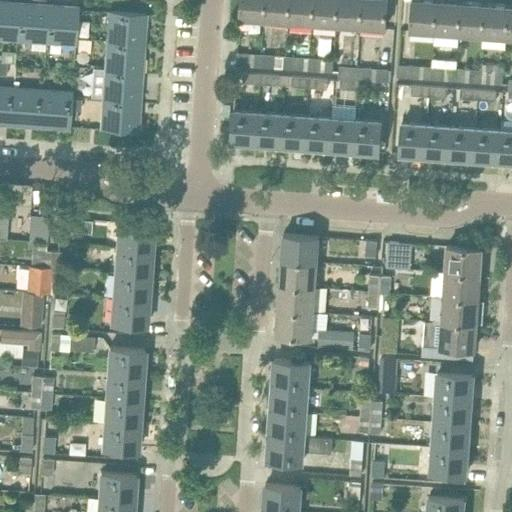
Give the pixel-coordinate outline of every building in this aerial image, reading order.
[(19,2),(0,0),(0,37),(17,39),(19,2)] [(265,0),(241,0),(240,17),(264,19),(265,0)] [(265,0),(264,19),(288,20),(289,0),(265,0)] [(289,0),(288,20),(312,22),(313,0),(289,0)] [(313,0),(312,22),(336,24),(337,0),(313,0)] [(337,0),(336,24),(360,26),(362,0),(337,0)] [(386,0),(362,0),(360,26),(385,27),(386,0)] [(412,0),(411,18),(410,29),(434,31),(436,0),(412,0)] [(461,2),(438,0),(436,0),(434,31),(458,33),(461,2)] [(48,4),(19,2),(17,39),(45,41),(48,4)] [(485,3),(461,2),(458,33),(482,34),(485,3)] [(509,5),(485,3),(482,34),(506,36),(509,5)] [(77,6),(48,4),(45,41),(75,43),(77,6)] [(146,14),(109,11),(107,40),(144,43),(146,14)] [(339,71),(339,78),(340,78),(357,79),(357,66),(359,36),(354,36),(352,66),(339,65),(339,71)] [(144,43),(107,40),(105,69),(142,72),(144,43)] [(2,51),(1,62),(7,63),(15,63),(16,52),(2,51)] [(357,66),(357,79),(376,80),(387,80),(388,69),(391,69),(392,69),(393,52),(380,51),(379,64),(373,64),(373,67),(357,66)] [(262,55),(237,53),(236,64),(261,66),(262,55)] [(410,55),(397,54),(396,75),(431,78),(432,67),(409,65),(410,55)] [(286,56),(262,55),(261,66),(285,67),(286,56)] [(310,58),(286,56),(285,67),(309,69),(310,58)] [(333,60),(310,58),(309,69),(333,71),(333,60)] [(479,70),(456,68),(455,80),(479,81),(480,62),(479,70)] [(480,62),(479,81),(503,83),(503,72),(504,64),(499,64),(480,62)] [(456,68),(432,67),(431,78),(455,80),(456,68)] [(142,72),(105,69),(103,98),(139,101),(142,72)] [(260,72),(243,71),(242,81),(260,83),(260,72)] [(285,74),(260,72),(260,83),(284,84),(285,74)] [(309,76),(285,74),(284,84),(308,86),(309,76)] [(328,77),(309,76),(308,86),(327,87),(328,77)] [(340,78),(340,88),(357,88),(357,79),(340,78)] [(357,79),(357,88),(376,89),(376,80),(357,79)] [(429,85),(411,84),(411,94),(429,95),(429,85)] [(13,86),(0,85),(0,122),(10,123),(13,86)] [(447,86),(429,85),(429,95),(447,96),(447,86)] [(42,89),(13,86),(10,123),(39,126),(42,89)] [(460,87),(460,97),(478,98),(478,89),(460,87)] [(71,91),(42,89),(39,126),(68,128),(71,91)] [(496,90),(478,89),(478,98),(496,100),(496,90)] [(139,101),(103,98),(101,127),(137,130),(139,101)] [(257,111),(233,109),(231,140),(255,141),(257,111)] [(257,111),(255,141),(280,143),(282,113),(257,111)] [(306,114),(282,113),(280,143),(304,145),(306,114)] [(306,114),(304,145),(329,147),(331,116),(306,114)] [(331,116),(329,147),(352,148),(355,118),(331,116)] [(381,120),(355,118),(352,148),(379,150),(387,150),(389,122),(381,121),(381,120)] [(401,132),(399,152),(423,154),(426,122),(402,121),(401,132)] [(426,122),(423,154),(448,156),(451,124),(426,122)] [(451,124),(448,156),(473,157),(476,126),(451,124)] [(500,128),(476,126),(473,157),(498,159),(500,128)] [(511,128),(500,128),(498,159),(511,160),(511,128)] [(39,204),(38,214),(47,215),(48,204),(39,204)] [(30,214),(28,239),(46,240),(48,216),(30,214)] [(70,217),(60,216),(58,233),(69,234),(69,229),(70,217)] [(70,217),(69,229),(80,230),(81,218),(70,217)] [(153,223),(118,221),(116,246),(152,249),(153,223)] [(319,235),(283,233),(281,258),(317,261),(319,235)] [(27,239),(27,249),(32,249),(31,265),(40,266),(50,266),(52,250),(46,250),(46,240),(28,239),(27,239)] [(377,240),(366,239),(365,255),(376,256),(377,240)] [(408,242),(389,240),(387,266),(406,267),(408,242)] [(482,247),(447,245),(445,270),(480,273),(482,247)] [(152,249),(116,246),(114,271),(150,274),(152,249)] [(62,251),(52,250),(50,266),(61,267),(62,251)] [(317,261),(281,258),(280,283),(315,286),(317,261)] [(28,265),(27,290),(43,291),(50,292),(51,283),(49,283),(50,266),(40,266),(31,265),(28,265)] [(61,267),(50,266),(49,283),(51,283),(59,283),(61,267)] [(480,273),(445,270),(443,295),(478,298),(480,273)] [(150,274),(114,271),(112,296),(148,299),(150,274)] [(380,274),(370,273),(369,290),(379,291),(380,274)] [(391,275),(380,274),(379,291),(390,291),(391,275)] [(315,286),(280,283),(278,308),(313,311),(315,286)] [(379,291),(369,290),(368,306),(378,307),(379,291)] [(379,291),(378,307),(388,308),(390,291),(379,291)] [(443,295),(441,320),(477,323),(477,313),(483,313),(483,300),(478,300),(478,298),(443,295)] [(148,299),(112,296),(111,322),(146,324),(148,299)] [(41,309),(31,308),(30,325),(40,326),(41,309)] [(313,311),(278,308),(276,334),(311,336),(313,311)] [(64,311),(53,310),(52,326),(63,327),(64,311)] [(426,319),(424,345),(430,345),(429,354),(464,357),(465,348),(475,348),(477,323),(441,320),(426,319)] [(319,344),(352,345),(352,329),(320,328),(319,344)] [(20,331),(19,339),(28,340),(27,347),(39,348),(40,332),(20,331)] [(93,351),(94,336),(51,332),(50,349),(68,351),(69,349),(93,351)] [(360,332),(359,349),(369,350),(370,333),(360,332)] [(393,335),(382,334),(381,351),(392,351),(393,335)] [(144,348),(109,346),(107,371),(143,374),(144,348)] [(369,356),(358,355),(357,370),(368,371),(369,356)] [(391,374),(392,357),(380,357),(380,373),(391,374)] [(274,358),(272,384),(308,387),(310,360),(294,359),(274,358)] [(438,370),(436,395),(471,398),(473,372),(438,370)] [(143,374),(107,371),(105,396),(141,399),(143,374)] [(32,375),(31,391),(41,392),(42,375),(32,375)] [(42,375),(41,392),(52,393),(53,376),(42,375)] [(308,387),(272,384),(270,408),(306,411),(308,387)] [(41,392),(31,391),(29,407),(40,407),(41,392)] [(52,393),(41,392),(40,407),(51,408),(52,393)] [(436,395),(434,421),(469,424),(471,398),(436,395)] [(141,399),(105,396),(104,422),(139,424),(141,399)] [(361,399),(360,415),(371,416),(372,399),(361,399)] [(372,399),(371,416),(381,416),(382,400),(372,399)] [(270,409),(269,433),(304,435),(306,411),(270,409)] [(371,416),(360,415),(359,431),(370,432),(371,416)] [(381,416),(371,416),(370,432),(380,432),(381,416)] [(21,433),(20,450),(32,451),(33,420),(24,419),(24,424),(23,424),(23,429),(22,429),(22,433),(21,433)] [(434,421),(432,445),(467,448),(469,424),(434,421)] [(139,424),(104,422),(102,447),(137,449),(139,424)] [(269,433),(267,459),(287,460),(299,461),(302,461),(303,450),(331,451),(332,437),(304,435),(269,433)] [(42,452),(54,452),(55,436),(43,435),(42,452)] [(467,448),(432,445),(430,471),(466,473),(467,448)] [(19,456),(18,472),(30,473),(31,457),(19,456)] [(362,458),(351,457),(350,474),(361,474),(362,458)] [(52,475),(53,458),(42,458),(41,474),(52,475)] [(372,475),(384,476),(385,460),(373,459),(372,475)] [(136,473),(100,471),(98,496),(134,498),(136,473)] [(361,481),(349,480),(348,496),(360,497),(361,481)] [(382,499),(383,483),(372,482),(371,498),(382,499)] [(300,485),(265,483),(263,508),(299,511),(300,485)] [(45,493),(34,492),(34,500),(32,511),(54,511),(43,511),(45,493)] [(87,495),(86,511),(132,511),(134,499),(98,496),(87,495)] [(428,495),(427,511),(462,511),(464,497),(428,495)] [(22,500),(21,511),(32,511),(34,500),(22,500)]
